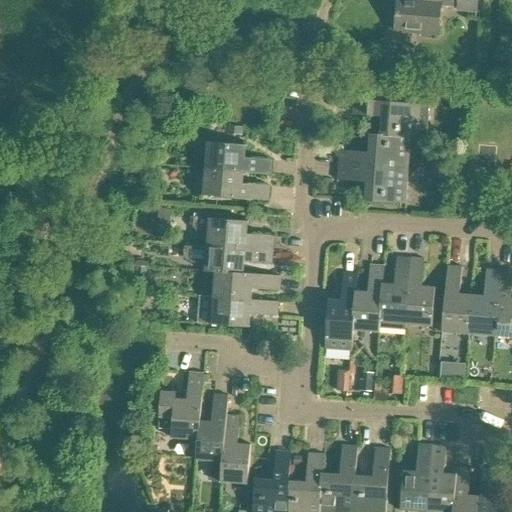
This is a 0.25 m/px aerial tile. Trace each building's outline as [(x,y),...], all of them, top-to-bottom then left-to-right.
[(477,0),(396,0),(394,31),(438,35),(441,5),(457,7),(457,10),(477,12),(477,0)] [(450,102),(449,110),(457,111),(457,103),(466,104),(467,88),(452,87),(450,102)] [(380,136),(411,138),(421,139),(424,106),(354,101),(353,116),(381,118),(380,136)] [(227,126),(226,135),(243,137),(244,128),(227,126)] [(340,152),(338,166),(408,171),(411,138),(380,136),(370,135),(368,154),(340,152)] [(207,143),(205,170),(245,173),(272,175),(273,161),(246,159),(247,146),(207,143)] [(408,171),(338,166),(337,181),(366,183),(364,202),(406,205),(408,171)] [(245,173),(205,170),(203,196),(269,202),(271,188),(244,185),(245,173)] [(206,246),(273,251),(274,237),(247,235),(248,223),(209,220),(206,246)] [(273,251),(206,246),(204,272),(214,273),(244,274),(245,263),(272,265),(273,251)] [(123,252),(121,265),(125,266),(133,266),(134,267),(135,259),(130,253),(123,252)] [(405,326),(411,260),(397,259),(395,285),(384,284),(385,268),(384,268),(379,334),(380,334),(380,324),(405,326)] [(411,260),(405,326),(432,328),(435,288),(423,288),(425,261),(411,260)] [(141,274),(141,267),(134,267),(133,266),(125,266),(125,273),(141,274)] [(354,332),(379,334),(384,268),(371,267),(369,293),(357,292),(358,276),(357,275),(351,351),(352,351),(354,332)] [(442,333),(469,335),(472,296),(460,295),(462,268),(448,267),(442,333)] [(495,337),(500,271),(486,270),(484,297),(472,296),(469,335),(495,337)] [(511,272),(500,271),(495,337),(511,338),(511,298),(511,299),(511,289),(511,272)] [(200,294),(199,297),(252,301),(253,289),(279,291),(281,277),(244,274),(214,273),(213,295),(200,294)] [(351,351),(357,275),(344,274),(342,301),(329,300),(325,349),(351,351)] [(279,303),(252,301),(199,297),(197,322),(211,323),(210,325),(250,328),(251,315),(277,317),(279,303)] [(465,378),(465,361),(441,360),(441,377),(465,378)] [(338,371),(337,390),(348,391),(350,372),(338,371)] [(161,390),(161,398),(158,429),(172,430),(171,439),(198,441),(199,422),(203,375),(190,373),(187,400),(176,399),(177,392),(161,390)] [(391,374),(390,394),(400,395),(402,375),(391,374)] [(374,380),(360,379),(359,394),(373,395),(374,380)] [(222,463),(226,417),(228,396),(214,395),(211,423),(199,422),(198,441),(196,461),(211,462),(211,476),(212,480),(215,482),(220,484),(221,480),(222,463)] [(226,417),(222,463),(221,483),(248,485),(251,445),(237,444),(240,418),(226,417)] [(413,511),(427,511),(432,446),(418,445),(417,473),(403,472),(401,511),(413,511)] [(432,446),(427,511),(452,511),(456,475),(444,474),(446,447),(432,446)] [(322,474),(319,511),(352,511),(356,477),(358,448),(342,447),(340,476),(322,474)] [(373,478),(356,477),(352,511),(385,511),(390,450),(375,449),(373,478)] [(286,511),(289,482),(291,453),(276,452),(274,481),(255,480),(252,511),(286,511)] [(289,482),(286,511),(319,511),(322,474),(324,456),(309,455),(307,483),(289,482)] [(294,457),(293,465),(301,466),(302,457),(294,457)] [(456,467),(456,475),(452,511),(479,511),(480,496),(468,495),(470,468),(456,467)] [(482,469),(480,496),(479,511),(506,511),(507,499),(494,498),(496,470),(482,469)]
